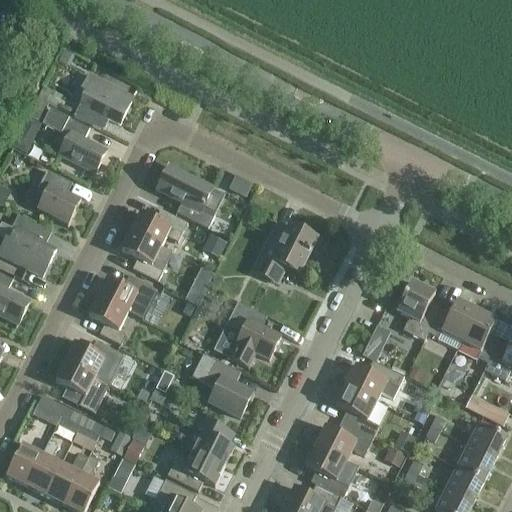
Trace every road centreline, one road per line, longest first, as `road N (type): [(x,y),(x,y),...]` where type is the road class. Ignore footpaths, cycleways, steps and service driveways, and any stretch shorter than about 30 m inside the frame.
road 1 (residential): [(0,418),(128,153),(172,130),(377,233)]
road 2 (tertiary): [(411,158),(96,0)]
road 3 (residential): [(234,511),(377,233)]
road 4 (residential): [(511,301),(377,233)]
